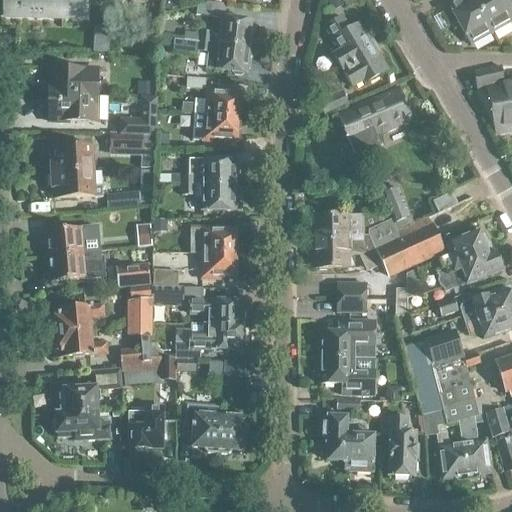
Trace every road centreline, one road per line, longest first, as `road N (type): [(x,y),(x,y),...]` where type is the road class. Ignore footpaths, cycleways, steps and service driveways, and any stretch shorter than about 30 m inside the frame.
road 1 (residential): [(283,498),(281,93),(295,0)]
road 2 (residential): [(54,479),(283,498)]
road 3 (residential): [(511,208),(429,60)]
road 4 (residential): [(283,498),(408,511)]
